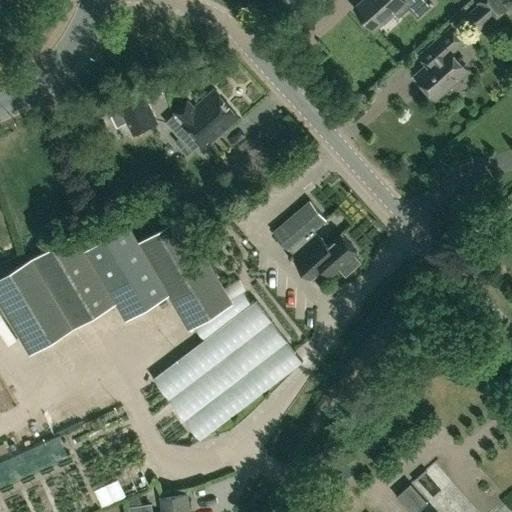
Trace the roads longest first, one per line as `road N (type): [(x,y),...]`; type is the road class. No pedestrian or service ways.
road 1 (residential): [(511,339),(238,37),(212,15),(179,4)]
road 2 (tertiary): [(0,106),(58,65),(95,0)]
